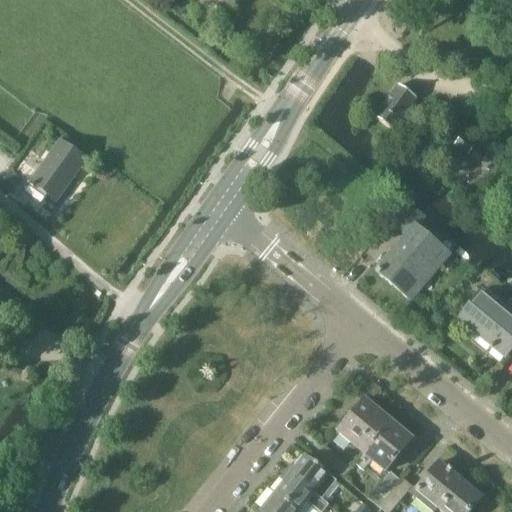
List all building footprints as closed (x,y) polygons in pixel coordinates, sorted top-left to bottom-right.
[(397,87),(374,118),(393,132),(416,101),(397,87)] [(52,153),(42,146),(35,155),(45,162),(30,183),(56,202),(85,161),(59,142),(52,153)] [(18,182),(8,175),(8,176),(2,183),(12,190),(18,182)] [(389,223),(406,237),(376,273),(410,301),(449,255),(418,229),(425,220),(405,203),(389,223)] [(511,317),(480,291),(457,318),(505,359),(511,350),(511,317)] [(0,307),(0,324),(8,314),(0,307)] [(337,433),(363,454),(389,423),(363,401),(337,433)] [(389,423),(363,454),(363,455),(355,465),(363,472),(372,462),(384,472),(410,440),(389,423)] [(351,470),(338,459),(325,448),(317,457),(343,479),(351,470)] [(305,458),(290,476),(321,500),(335,482),(329,477),(305,458)] [(429,511),(433,511),(436,509),(459,481),(438,463),(415,491),(402,479),(399,482),(376,508),(381,511),(390,511),(408,493),(429,511)] [(367,500),(376,508),(399,482),(390,474),(367,500)] [(290,476),(275,494),(297,511),(301,511),(308,504),(316,511),(322,511),(327,506),(321,501),(321,500),(290,476)] [(436,509),(439,511),(470,511),(481,499),(459,481),(436,509)] [(297,511),(275,494),(260,511),(297,511)]
